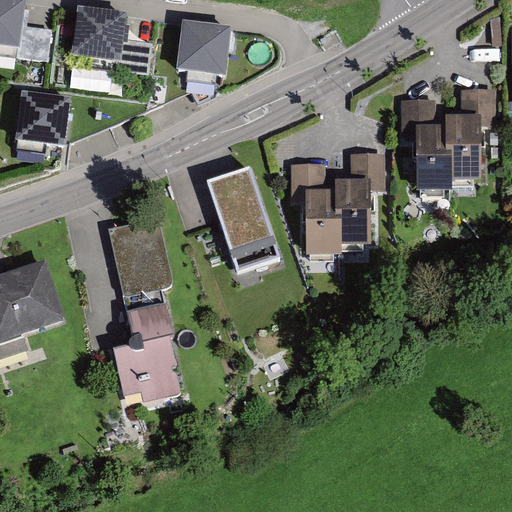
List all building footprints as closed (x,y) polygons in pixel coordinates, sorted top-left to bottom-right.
[(0,2),(0,52),(20,55),(27,6),(0,2)] [(78,13),(72,63),(122,68),(127,19),(78,13)] [(184,27),(178,76),(226,82),(232,33),(184,27)] [(111,92),(111,79),(74,78),(74,91),(111,92)] [(447,155),(452,155),(453,190),(475,189),(475,182),(483,182),(482,130),(496,130),(496,92),(462,92),(462,118),(446,118),(446,128),(447,155)] [(23,98),(17,147),(65,154),(72,105),(23,98)] [(418,193),(421,193),(421,200),(445,200),(445,193),(453,193),(453,190),(452,155),(447,155),(446,128),(438,128),(438,102),(402,103),(403,140),(417,140),(418,193)] [(331,169),(300,169),(300,206),(315,206),(315,259),(356,259),(356,248),(383,248),(384,197),(391,197),(391,159),(358,159),(358,186),(342,186),(342,193),(331,193),(331,169)] [(274,251),(250,176),(210,188),(235,264),(274,251)] [(168,222),(117,233),(131,302),(182,291),(168,222)] [(0,278),(0,362),(30,353),(25,337),(67,323),(47,263),(0,278)] [(140,347),(123,351),(136,412),(197,398),(176,306),(133,315),(140,347)]
